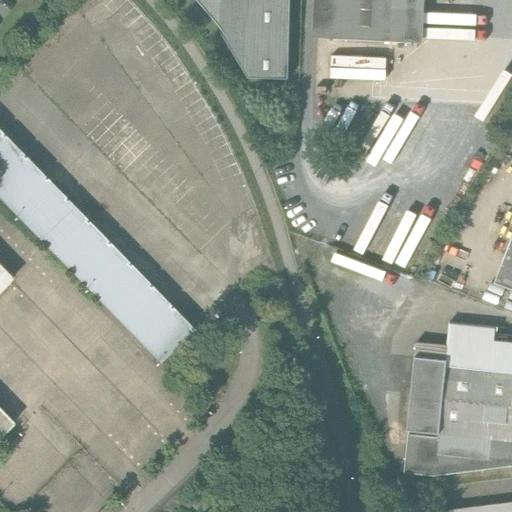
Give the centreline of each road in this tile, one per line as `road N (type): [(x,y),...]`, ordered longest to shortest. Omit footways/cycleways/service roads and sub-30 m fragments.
road 1 (unknown): [(224,285),(248,242),(248,215),(108,21)]
road 2 (unknown): [(29,279),(190,452)]
road 3 (unknown): [(0,344),(145,497)]
